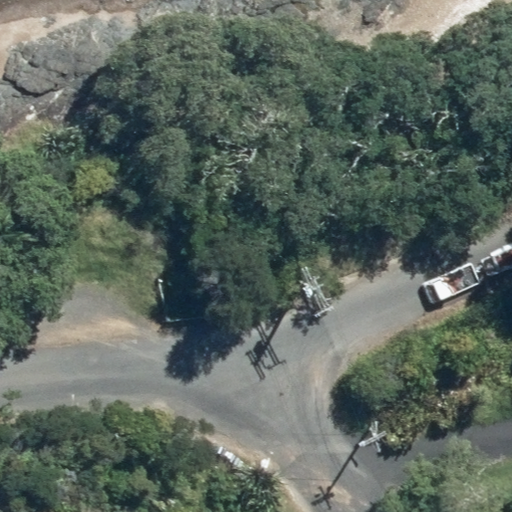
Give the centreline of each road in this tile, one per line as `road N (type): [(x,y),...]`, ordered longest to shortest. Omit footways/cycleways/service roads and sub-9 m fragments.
road 1 (tertiary): [(0,387),(268,348)]
road 2 (tertiary): [(268,348),(511,262)]
road 3 (residential): [(268,348),(356,511)]
